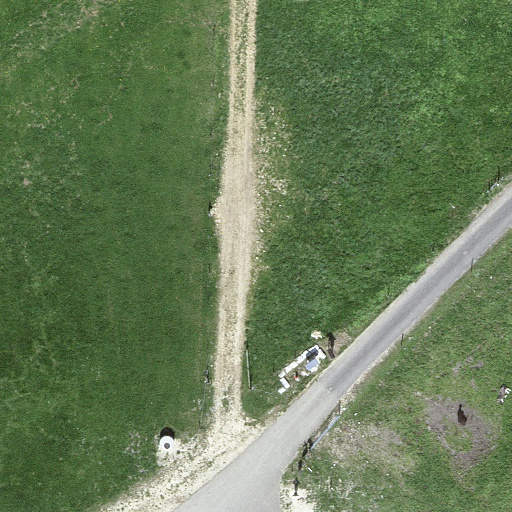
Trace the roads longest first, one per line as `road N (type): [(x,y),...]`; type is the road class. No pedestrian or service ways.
road 1 (track): [(241,0),(223,493)]
road 2 (unclassified): [(201,511),(511,208)]
